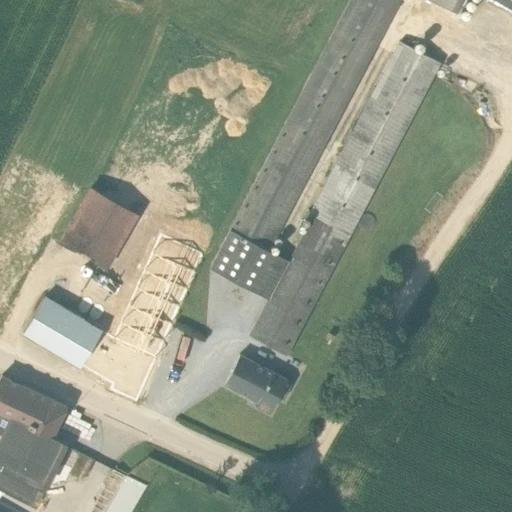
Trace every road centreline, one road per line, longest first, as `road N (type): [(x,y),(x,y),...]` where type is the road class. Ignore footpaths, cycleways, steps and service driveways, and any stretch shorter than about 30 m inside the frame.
road 1 (track): [(290,487),(455,212),(511,136)]
road 2 (unclassified): [(0,355),(290,487)]
